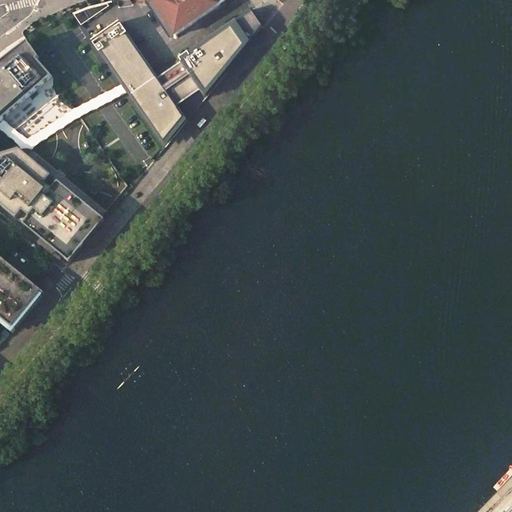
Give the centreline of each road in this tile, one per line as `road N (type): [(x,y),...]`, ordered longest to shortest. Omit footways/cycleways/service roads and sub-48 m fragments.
road 1 (primary): [(81,294),(321,0)]
road 2 (primary): [(0,389),(81,294)]
